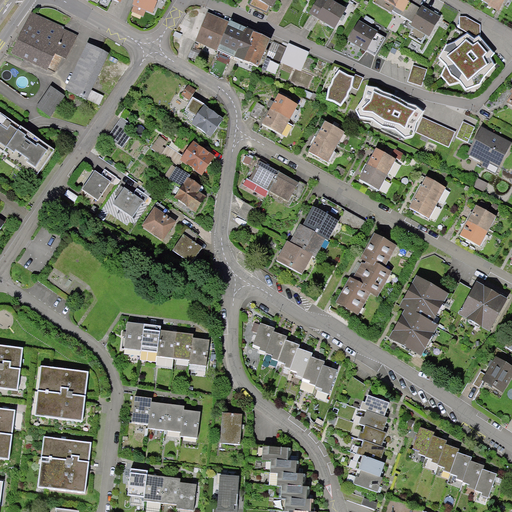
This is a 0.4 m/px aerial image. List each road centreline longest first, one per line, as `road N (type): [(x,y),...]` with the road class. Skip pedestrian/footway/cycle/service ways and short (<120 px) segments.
road 1 (residential): [(511,60),(484,99),(460,107),(197,0)]
road 2 (residential): [(511,440),(368,347),(239,277)]
road 3 (residential): [(236,129),(511,281)]
road 4 (residential): [(103,511),(116,403),(109,363),(97,346),(0,279)]
road 5 (residential): [(341,511),(300,433),(240,377),(231,340),(239,277)]
road 6 (residential): [(0,268),(152,47)]
road 7 (residential): [(239,277),(220,233),(236,129)]
road 8 (residential): [(236,129),(224,91),(152,47)]
